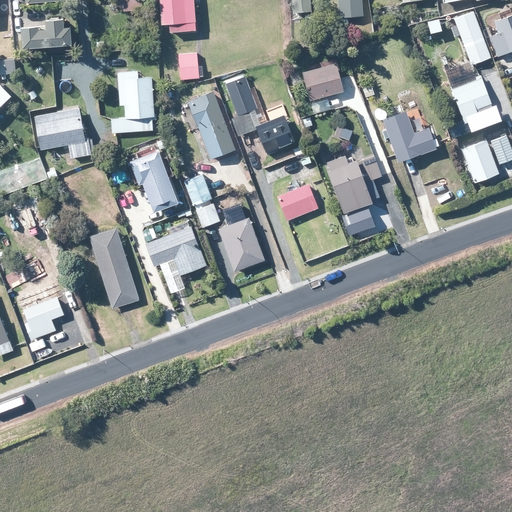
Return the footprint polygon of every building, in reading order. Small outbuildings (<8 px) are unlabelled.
[(119,0),(120,1),(123,1),(124,10),(141,9),(140,0),(119,0)] [(195,21),(193,0),(159,0),(161,24),(169,23),(170,32),(195,30),(195,27),(195,21)] [(311,10),(310,0),(291,0),(292,12),(311,10)] [(337,0),(338,17),(364,16),(363,0),(337,0)] [(491,56),(473,11),(453,18),(471,64),(491,56)] [(511,14),(511,15),(501,18),(498,20),(494,21),(499,33),(495,35),(491,36),(490,36),(498,57),(511,50),(511,14)] [(62,45),(71,44),(70,27),(63,27),(62,19),(59,20),(45,21),(46,25),(46,29),(38,29),(38,26),(21,28),(21,38),(22,48),(51,46),(62,45)] [(181,79),(199,77),(196,52),(178,54),(181,79)] [(0,60),(0,74),(18,74),(17,60),(0,60)] [(277,74),(283,72),(278,60),(272,62),(277,74)] [(303,71),(310,100),(344,91),(337,63),(303,71)] [(436,73),(432,63),(427,65),(432,75),(436,73)] [(154,116),(152,77),(138,78),(137,71),(129,71),(118,72),(119,94),(120,105),(124,105),(125,118),(111,118),(111,122),(112,132),(132,131),(145,130),(152,129),(151,116),(154,116)] [(299,73),(291,76),(295,87),(303,84),(299,73)] [(464,123),(479,118),(476,109),(490,103),(480,75),(450,86),(464,123)] [(257,107),(247,81),(245,76),(241,77),(225,84),(229,95),(237,116),(232,118),(238,135),(257,128),(266,152),(294,141),(290,132),(284,117),(284,114),(260,124),(254,108),(257,107)] [(0,105),(11,95),(0,83),(0,105)] [(230,151),(235,149),(213,91),(188,101),(189,103),(198,128),(210,159),(230,151)] [(91,154),(88,138),(85,139),(79,109),(50,114),(35,116),(41,149),(63,145),(69,144),(72,157),(91,154)] [(435,148),(435,146),(428,128),(413,133),(405,111),(398,114),(382,119),(397,161),(402,159),(413,155),(435,148)] [(508,160),(511,158),(511,151),(506,135),(491,141),(499,163),(508,160)] [(157,142),(160,149),(166,146),(163,139),(157,142)] [(474,182),(488,177),(498,173),(495,165),(485,140),(462,149),(474,182)] [(153,211),(177,202),(158,150),(129,161),(138,184),(142,183),(145,191),(153,211)] [(357,162),(356,159),(348,163),(345,155),(327,161),(330,169),(328,170),(343,213),(372,202),(371,200),(369,196),(367,188),(364,182),(367,181),(383,175),(375,155),(363,160),(357,162)] [(194,204),(211,198),(202,174),(187,180),(185,181),(194,204)] [(288,191),(277,195),(287,220),(318,208),(308,183),(300,186),(288,191)] [(23,208),(14,211),(19,227),(29,224),(30,227),(48,221),(38,194),(20,201),(23,208)] [(213,203),(196,210),(203,227),(220,220),(213,203)] [(367,207),(341,217),(348,236),(374,227),(367,207)] [(249,216),(248,217),(242,219),(242,215),(239,212),(236,212),(233,215),(232,219),(235,222),(222,226),(218,228),(234,271),(265,259),(249,216)] [(175,291),(182,288),(184,287),(180,275),(206,265),(191,226),(189,226),(170,233),(153,240),(148,242),(147,242),(145,243),(154,266),(155,265),(160,263),(171,293),(175,291)] [(139,299),(125,254),(116,228),(89,236),(98,264),(112,307),(139,299)] [(57,296),(23,308),(28,322),(25,323),(31,339),(56,329),(52,318),(64,313),(57,296)] [(0,355),(12,350),(10,344),(21,340),(14,324),(5,328),(0,317),(0,314),(1,314),(0,311),(0,355)]
